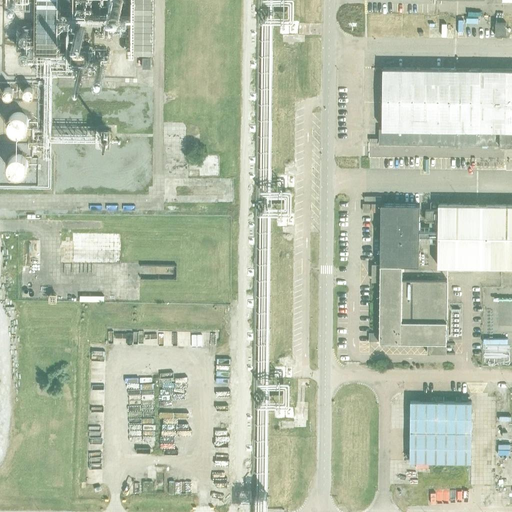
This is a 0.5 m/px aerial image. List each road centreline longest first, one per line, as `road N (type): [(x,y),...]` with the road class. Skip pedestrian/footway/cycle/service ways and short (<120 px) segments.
road 1 (unknown): [(253,0),(243,511)]
road 2 (unknown): [(0,201),(154,194),(163,0)]
road 3 (unknown): [(113,461),(112,379),(127,360),(175,357),(200,372),(206,460)]
road 4 (unknown): [(352,177),(353,373)]
road 5 (unknown): [(329,146),(511,147)]
road 6 (unknown): [(331,36),(511,38)]
road 7 (unknown): [(352,177),(511,178)]
road 8 (unknown): [(415,268),(465,275),(463,376)]
road 9 (unknown): [(0,300),(0,445)]
road 10 (unknown): [(385,373),(385,511)]
